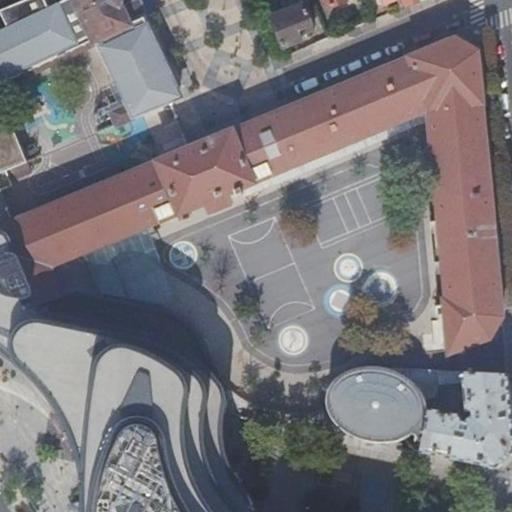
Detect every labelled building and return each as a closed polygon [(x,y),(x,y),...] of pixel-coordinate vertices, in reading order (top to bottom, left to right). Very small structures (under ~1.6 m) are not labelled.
[(0,0),(0,10),(25,0),(0,0)] [(0,86),(94,42),(98,49),(125,104),(115,108),(111,110),(117,125),(174,102),(180,88),(139,2),(121,10),(114,5),(111,0),(50,0),(53,5),(40,11),(36,0),(25,0),(0,10),(0,13),(6,28),(0,30),(0,86)] [(283,48),(302,41),(300,35),(313,30),(303,5),(271,18),(283,48)] [(85,251),(142,228),(178,213),(179,214),(235,191),(238,196),(244,193),(242,188),(252,184),(429,111),(430,121),(447,297),(446,297),(451,353),(489,339),(496,328),(503,318),(478,53),(454,38),(409,57),(409,58),(410,58),(232,132),(231,130),(193,146),(157,161),(157,162),(8,224),(11,231),(40,303),(98,283),(85,251)] [(125,104),(98,49),(89,53),(115,108),(125,104)] [(429,111),(252,184),(257,194),(430,121),(429,111)] [(0,173),(28,162),(10,120),(7,121),(4,113),(0,114),(0,173)] [(105,279),(161,276),(142,228),(85,251),(98,283),(105,281),(105,279)] [(11,231),(4,234),(3,229),(0,229),(0,348),(10,358),(28,373),(44,390),(61,411),(77,448),(82,477),(84,493),(85,507),(85,511),(91,511),(92,507),(99,494),(105,491),(113,492),(208,511),(253,511),(252,504),(244,491),(236,480),(233,472),(229,463),(224,449),(222,431),(224,412),(226,407),(227,401),(227,392),(226,383),(211,350),(207,342),(205,339),(197,329),(187,321),(180,316),(172,312),(161,308),(104,297),(98,283),(40,303),(11,231)] [(260,287),(223,304),(255,378),(293,362),(260,287)] [(405,448),(419,451),(420,450),(424,430),(428,409),(429,408),(431,408),(439,383),(438,370),(416,369),(406,373),(401,367),(392,360),(384,357),(376,355),(367,355),(359,356),(354,358),(344,365),(338,371),(335,376),(333,382),(331,387),(330,393),(331,401),(334,412),(338,419),(342,424),(348,429),(359,434),(375,437),(398,437),(401,443),(405,448)] [(419,451),(495,467),(505,459),(511,452),(511,417),(511,416),(508,374),(438,370),(439,383),(464,385),(465,391),(458,392),(459,400),(466,401),(466,410),(468,412),(470,412),(471,418),(467,422),(462,421),(462,419),(460,416),(428,409),(424,430),(420,450),(419,451)] [(208,511),(113,492),(105,491),(99,494),(92,507),(91,511),(208,511)]
